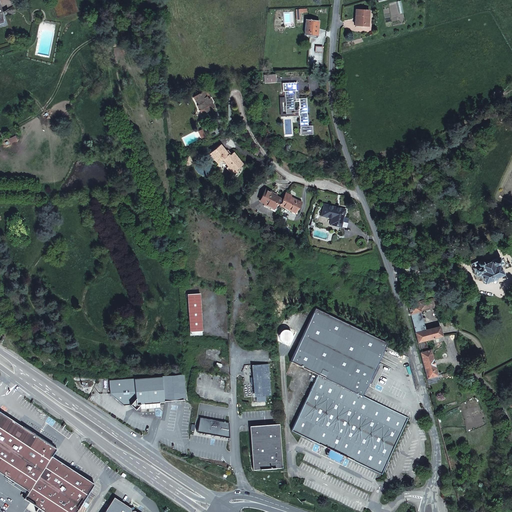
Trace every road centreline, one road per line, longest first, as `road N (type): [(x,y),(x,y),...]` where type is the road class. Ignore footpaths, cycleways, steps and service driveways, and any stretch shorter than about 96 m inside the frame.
road 1 (residential): [(337,0),(333,102),(403,311),(437,448),(434,480)]
road 2 (primary): [(207,495),(32,370)]
road 3 (primary): [(24,384),(176,491)]
